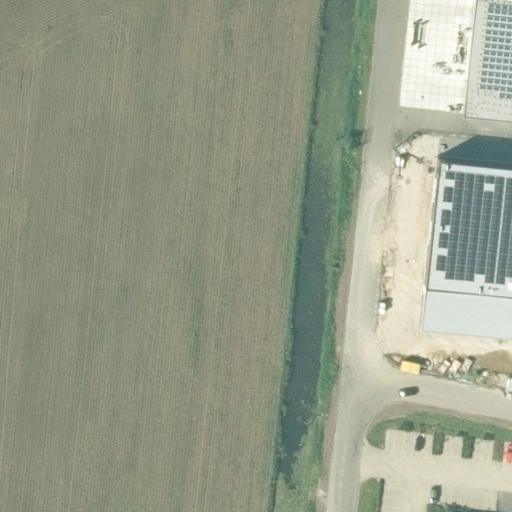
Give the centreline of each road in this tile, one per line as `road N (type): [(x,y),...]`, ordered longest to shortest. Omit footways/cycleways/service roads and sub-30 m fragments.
road 1 (unclassified): [(376,146),(352,377)]
road 2 (unclassified): [(511,406),(352,377)]
road 3 (unclassified): [(352,377),(339,511)]
